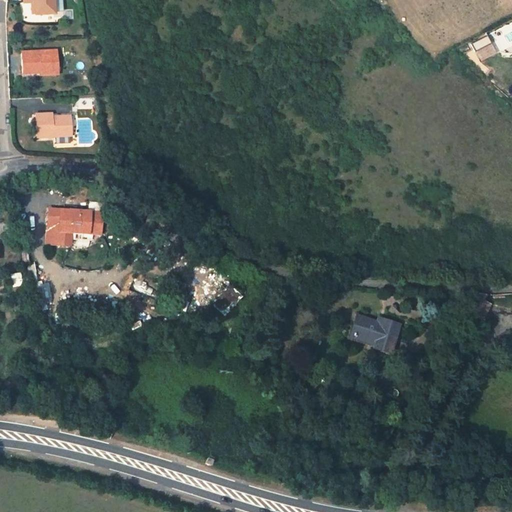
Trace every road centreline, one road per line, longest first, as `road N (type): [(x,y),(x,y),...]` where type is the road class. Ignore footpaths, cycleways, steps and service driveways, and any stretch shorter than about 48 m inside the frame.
road 1 (unclassified): [(3,169),(74,167),(263,264),(317,279),(511,288)]
road 2 (primary): [(339,511),(0,425)]
road 3 (primary): [(0,444),(91,459),(259,511)]
